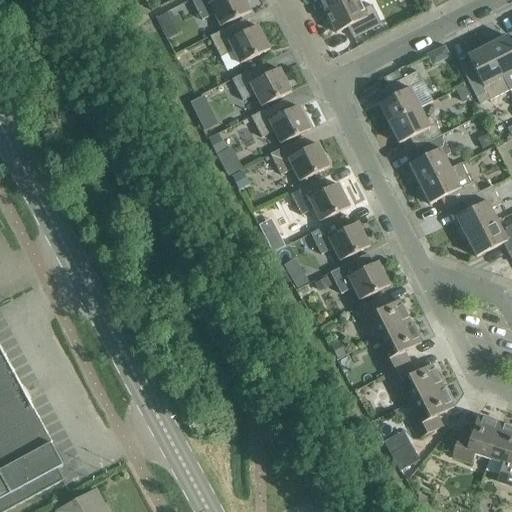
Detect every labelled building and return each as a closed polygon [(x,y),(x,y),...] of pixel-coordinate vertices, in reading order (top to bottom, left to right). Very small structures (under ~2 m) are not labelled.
[(214,15),(221,28),(251,13),(243,0),(192,0),(191,1),(202,22),(214,15)] [(318,0),(326,15),(355,0),(318,0)] [(357,0),(355,0),(326,15),(336,35),(347,29),(353,40),(381,25),(372,6),(363,11),(357,0)] [(233,53),(240,66),(270,51),(258,28),(248,33),(243,22),(210,38),(221,59),(233,53)] [(511,47),(507,38),(488,48),(503,79),(511,74),(511,47)] [(503,79),(488,48),(468,58),(473,69),(463,74),(480,107),(510,92),(503,79)] [(255,96),(262,109),(291,94),(280,70),(269,75),(264,65),(232,81),(243,102),(255,96)] [(379,106),(389,126),(420,110),(434,103),(419,73),(403,81),(399,73),(384,80),(388,88),(385,89),(390,100),(379,106)] [(205,94),(194,101),(210,129),(222,123),(205,94)] [(274,133),(281,146),(310,131),(299,108),(289,113),(283,102),(251,118),(262,139),(274,133)] [(410,140),(415,150),(441,137),(432,118),(425,121),(420,110),(389,126),(399,146),(410,140)] [(462,150),(478,143),(472,131),(457,137),(462,150)] [(225,133),(217,136),(226,170),(243,166),(237,146),(229,148),(225,133)] [(409,166),(420,186),(450,171),(450,170),(444,158),(451,155),(441,137),(415,150),(420,161),(409,166)] [(270,156),(273,161),(281,177),(293,171),(300,184),(329,169),(318,145),(308,150),(302,139),(270,156)] [(462,203),(480,194),(474,182),(471,184),(461,164),(450,170),(450,171),(420,186),(430,206),(441,201),(446,211),(462,203)] [(314,211),(320,224),(350,209),(338,186),(328,191),(323,180),(291,196),(301,217),(314,211)] [(456,219),(466,239),(497,223),(491,211),(501,206),(492,188),(480,194),(462,203),(467,213),(456,219)] [(334,250),(340,263),(370,248),(358,225),(348,230),(343,219),(310,235),(321,256),(334,250)] [(508,256),(511,253),(511,226),(505,230),(506,233),(503,234),(497,223),(466,239),(476,259),(503,245),(508,256)] [(354,289),(360,302),(390,287),(378,264),(368,269),(363,258),(330,275),(341,296),(354,289)] [(371,327),(378,340),(410,324),(399,302),(383,311),(377,300),(353,313),(362,332),(371,327)] [(376,358),(385,377),(410,364),(405,354),(421,345),(410,324),(378,340),(384,354),(376,358)] [(0,511),(7,511),(64,482),(58,471),(63,468),(51,445),(45,448),(22,405),(28,402),(22,391),(16,394),(0,364),(0,511)] [(403,391),(410,405),(443,388),(432,367),(415,375),(410,364),(385,377),(395,396),(403,391)] [(443,388),(410,405),(417,418),(408,423),(418,441),(443,429),(437,418),(454,410),(443,388)] [(475,456),(489,461),(500,426),(477,419),(472,436),(460,433),(452,459),(472,466),(475,456)] [(511,430),(500,426),(489,461),(503,465),(500,475),(502,476),(500,484),(511,487),(511,430)] [(405,428),(387,440),(406,470),(424,459),(405,428)] [(104,511),(95,495),(95,493),(60,511),(104,511)]
